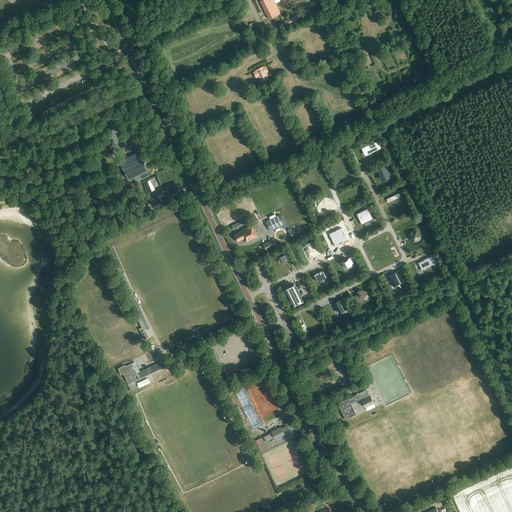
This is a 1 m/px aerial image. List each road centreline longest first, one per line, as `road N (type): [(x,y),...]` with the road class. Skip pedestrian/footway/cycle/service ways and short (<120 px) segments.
road 1 (unclassified): [(365,511),(311,430),(106,0)]
road 2 (track): [(511,64),(386,130),(511,391)]
